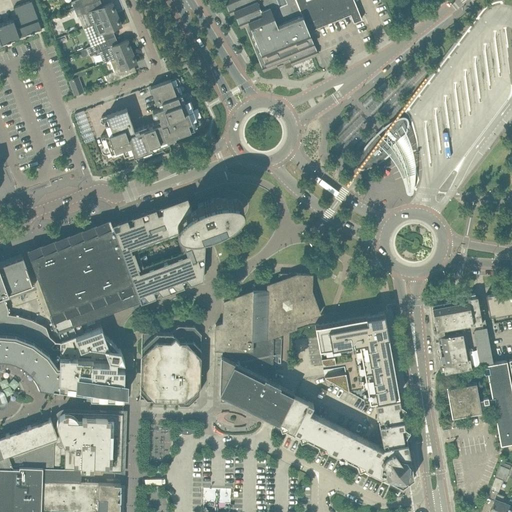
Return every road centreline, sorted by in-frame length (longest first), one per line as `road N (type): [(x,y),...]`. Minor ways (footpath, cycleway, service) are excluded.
road 1 (residential): [(182,511),(183,451),(191,440),(261,443),(318,471)]
road 2 (tertiary): [(266,161),(328,215),(379,242)]
road 3 (residential): [(127,0),(156,72),(102,93)]
road 4 (tertiary): [(176,1),(239,113)]
road 5 (tertiary): [(255,102),(189,0)]
road 6 (tertiary): [(384,223),(288,149)]
road 7 (residential): [(293,126),(389,53)]
road 8 (residential): [(389,53),(282,108)]
